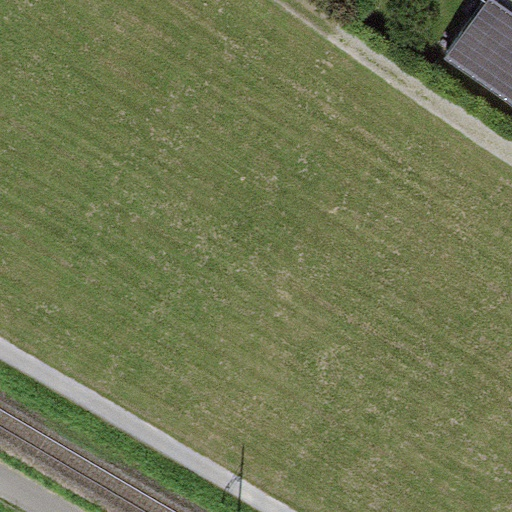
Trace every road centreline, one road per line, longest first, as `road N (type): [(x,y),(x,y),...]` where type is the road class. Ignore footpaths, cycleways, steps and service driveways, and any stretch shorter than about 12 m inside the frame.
road 1 (track): [(271,511),(0,350)]
road 2 (track): [(313,0),(511,136)]
